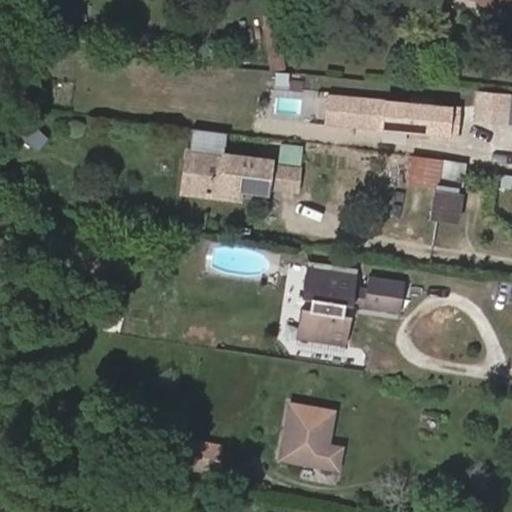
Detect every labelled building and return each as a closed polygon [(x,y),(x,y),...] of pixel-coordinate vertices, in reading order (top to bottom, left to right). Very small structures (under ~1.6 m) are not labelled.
[(511,0),(484,0),(484,2),(511,9),(511,0)] [(507,92),(479,89),(477,116),(505,119),(507,92)] [(347,123),(349,98),(329,96),(327,121),(347,123)] [(455,137),(457,107),(349,98),(347,123),(366,125),(433,130),(432,135),(455,137)] [(433,130),(366,125),(366,129),(432,135),(433,130)] [(289,168),(276,166),(276,162),(230,156),(232,136),(197,132),(195,152),(210,154),(207,181),(226,183),(225,193),(246,196),(247,191),(272,194),(273,188),(274,178),(288,179),(289,168)] [(428,182),(425,216),(459,219),(465,156),(409,151),(406,180),(428,182)] [(225,193),(226,183),(207,181),(210,154),(195,152),(190,194),(245,201),(246,196),(225,193)] [(302,192),(304,170),(289,168),(288,179),(274,178),(273,188),(302,192)] [(321,296),(319,307),(311,306),(306,336),(357,344),(361,314),(354,313),(355,302),(362,303),(410,311),(415,283),(379,276),(377,285),(365,283),(366,274),(318,266),(314,295),(321,296)] [(290,403),(280,458),(336,470),(340,449),(326,446),(333,412),(290,403)] [(218,446),(183,440),(179,465),(213,470),(218,446)]
